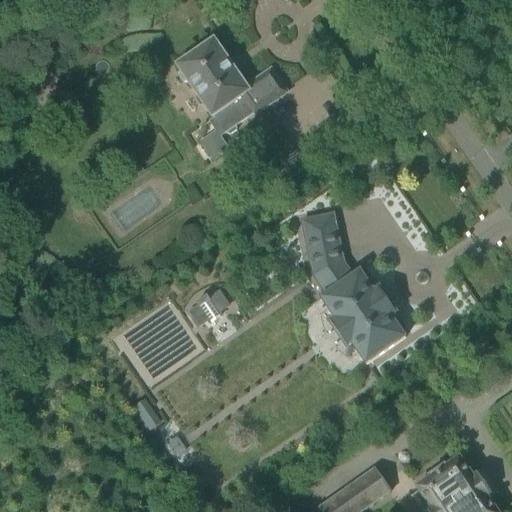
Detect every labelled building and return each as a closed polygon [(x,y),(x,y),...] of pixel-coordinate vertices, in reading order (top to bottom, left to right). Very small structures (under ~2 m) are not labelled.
[(200,51),(177,67),(181,72),(178,76),(184,84),(188,83),(212,118),(213,118),(225,135),(226,134),(230,136),(237,131),(237,127),(254,115),(254,116),(287,94),(271,71),(246,88),(214,41),(211,43),(207,41),(199,46),(200,51)] [(314,143),(297,154),(304,164),(320,153),(314,143)] [(333,216),(302,222),(314,277),(326,296),(321,300),(335,320),(330,323),(348,348),(352,345),(366,365),(405,339),(391,318),(396,315),(378,290),(374,293),(360,273),(353,278),(344,265),(333,216)] [(268,271),(260,268),(257,276),(265,279),(268,271)] [(216,305),(226,299),(216,285),(206,292),(205,289),(194,296),(196,299),(186,306),(196,320),(205,313),(208,317),(219,309),(216,305)] [(130,405),(146,428),(156,421),(140,398),(130,405)] [(473,479),(460,459),(446,468),(445,467),(429,477),(430,479),(416,488),(430,508),(427,511),(496,511),(487,499),(490,496),(477,476),(473,479)] [(317,511),(363,511),(390,493),(375,471),(317,511)]
